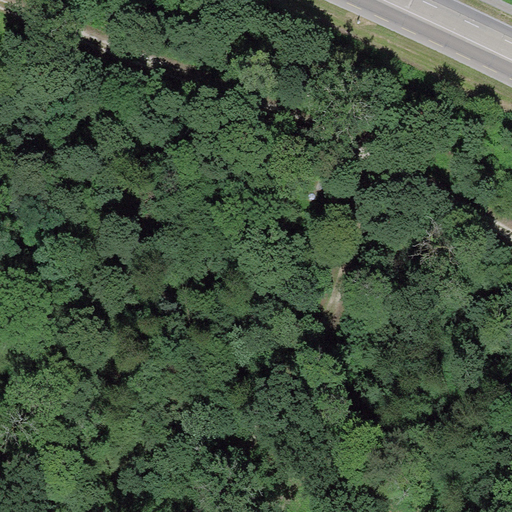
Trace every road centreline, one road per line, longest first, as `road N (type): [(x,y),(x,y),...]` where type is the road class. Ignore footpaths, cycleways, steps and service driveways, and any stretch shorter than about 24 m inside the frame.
road 1 (track): [(0,6),(102,45),(511,238)]
road 2 (track): [(204,511),(350,255),(402,181)]
road 3 (primary): [(354,0),(511,73)]
